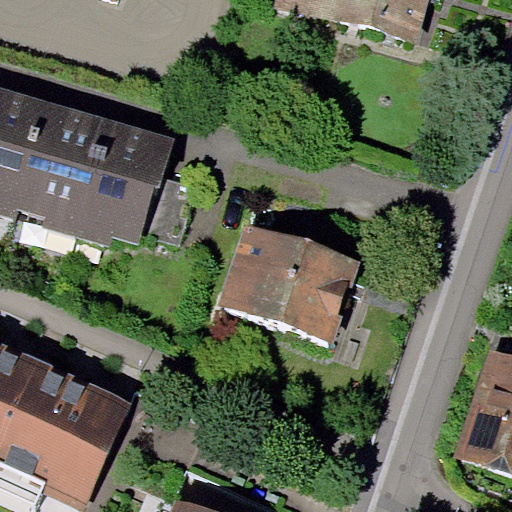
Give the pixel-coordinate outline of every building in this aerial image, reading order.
[(243,0),(419,46),(430,0),(243,0)] [(0,210),(16,215),(47,113),(0,99),(0,210)] [(78,233),(108,131),(47,113),(16,215),(78,233)] [(78,233),(139,251),(169,149),(108,131),(78,233)] [(364,271),(255,234),(227,313),(337,351),(364,271)] [(0,475),(79,511),(87,511),(132,416),(0,354),(0,475)] [(511,364),(497,360),(461,474),(511,490),(511,364)]
